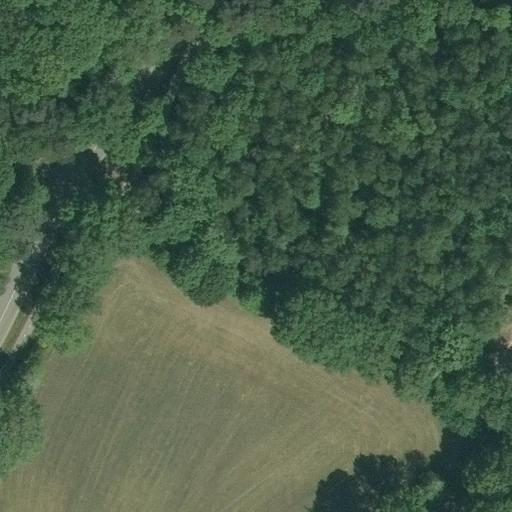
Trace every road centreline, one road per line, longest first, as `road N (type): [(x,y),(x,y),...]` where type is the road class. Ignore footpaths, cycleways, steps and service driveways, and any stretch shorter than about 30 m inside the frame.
road 1 (track): [(511,368),(473,363),(69,182)]
road 2 (tertiary): [(0,315),(39,231),(121,108),(163,0)]
road 3 (track): [(190,42),(427,0)]
road 4 (track): [(0,84),(142,50)]
